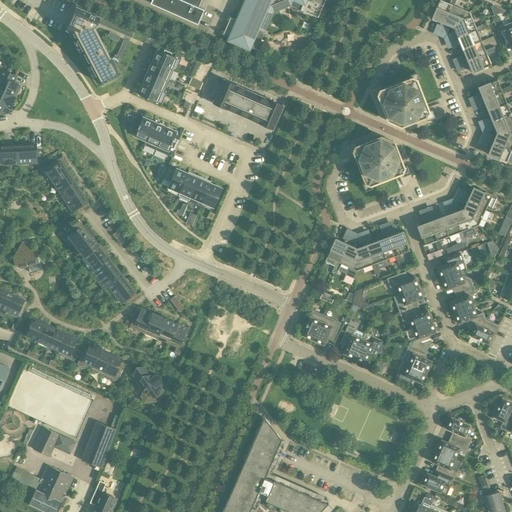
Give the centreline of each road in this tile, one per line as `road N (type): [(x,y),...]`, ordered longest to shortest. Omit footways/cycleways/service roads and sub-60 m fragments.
road 1 (residential): [(427,406),(288,344),(277,337),(291,304),(203,265)]
road 2 (residential): [(203,265),(150,238),(109,159)]
road 3 (residential): [(453,347),(404,215)]
